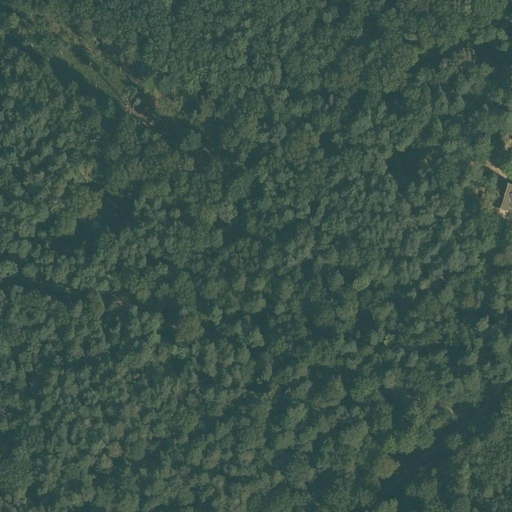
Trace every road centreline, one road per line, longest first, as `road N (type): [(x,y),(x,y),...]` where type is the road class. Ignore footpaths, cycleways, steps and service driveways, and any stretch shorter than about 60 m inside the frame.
road 1 (track): [(472,418),(112,305)]
road 2 (unclassified): [(511,388),(367,511)]
